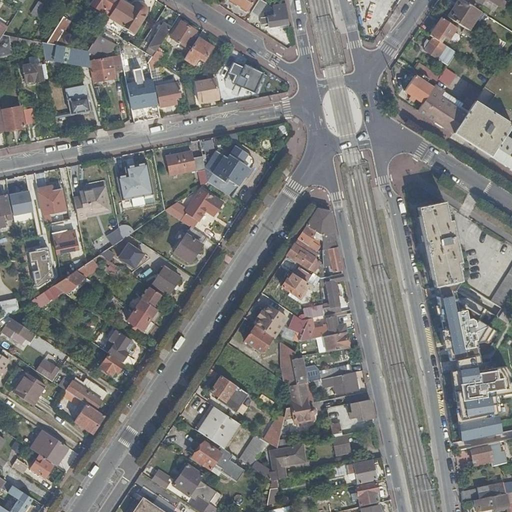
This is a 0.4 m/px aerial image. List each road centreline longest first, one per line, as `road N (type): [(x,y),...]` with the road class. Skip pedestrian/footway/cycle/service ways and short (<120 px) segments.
road 1 (unclassified): [(77,511),(321,148)]
road 2 (unclassified): [(452,511),(375,136)]
road 3 (unclassified): [(321,148),(402,511)]
road 4 (residential): [(0,167),(312,104)]
road 5 (unclassified): [(375,136),(392,133),(511,205)]
road 6 (residential): [(310,87),(182,0)]
road 7 (unknown): [(103,473),(0,395)]
